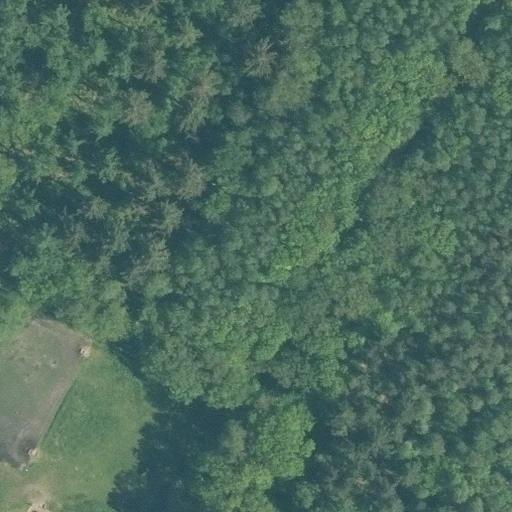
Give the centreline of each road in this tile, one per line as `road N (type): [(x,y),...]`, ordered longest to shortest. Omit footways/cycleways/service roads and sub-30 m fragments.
road 1 (track): [(479,0),(208,511)]
road 2 (track): [(0,279),(255,423)]
